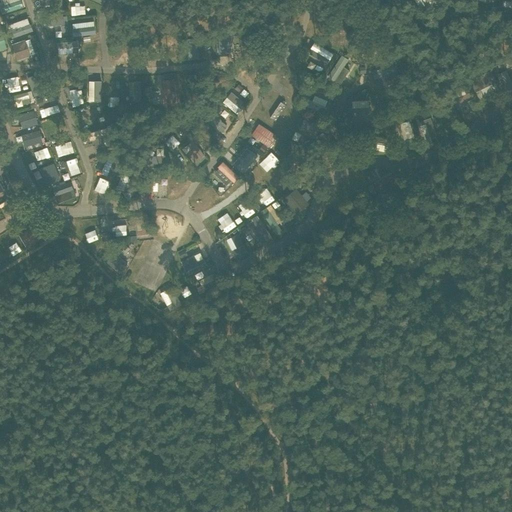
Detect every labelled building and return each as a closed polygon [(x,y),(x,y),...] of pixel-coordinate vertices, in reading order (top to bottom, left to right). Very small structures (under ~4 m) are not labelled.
[(22,0),(3,0),(7,11),(24,6),(22,0)] [(87,0),(74,0),(72,5),(84,10),(88,0),(87,0)] [(19,36),(34,30),(28,17),(13,23),(19,36)] [(66,18),(48,19),(48,26),(66,25),(66,18)] [(73,22),(74,36),(96,35),(96,21),(73,22)] [(0,50),(9,48),(4,35),(0,36),(0,50)] [(233,53),(233,37),(218,37),(219,53),(233,53)] [(18,60),(36,54),(31,38),(13,43),(18,60)] [(79,53),(79,40),(67,41),(68,53),(79,53)] [(325,66),(333,53),(315,41),(306,55),(325,66)] [(342,83),(353,60),(340,54),(329,77),(342,83)] [(373,70),(379,84),(398,76),(391,62),(373,70)] [(40,72),(28,76),(32,91),(19,94),(20,99),(35,95),(38,104),(56,99),(54,92),(46,94),(40,72)] [(14,89),(25,89),(24,75),(13,76),(14,89)] [(162,103),(180,103),(179,78),(161,79),(162,103)] [(88,80),(88,101),(102,101),(102,80),(88,80)] [(142,97),(141,80),(129,81),(129,98),(142,97)] [(481,93),(493,94),(494,81),(481,80),(481,93)] [(109,93),(109,104),(120,104),(120,93),(109,93)] [(242,110),(238,105),(243,101),(235,93),(225,102),(237,115),(242,110)] [(280,101),(271,118),(277,121),(286,104),(280,101)] [(40,108),(41,116),(60,113),(59,105),(40,108)] [(213,110),(206,117),(220,132),(227,125),(213,110)] [(34,111),(19,115),(23,128),(38,123),(34,111)] [(88,119),(98,119),(98,111),(88,111),(88,119)] [(302,125),(317,132),(320,125),(305,118),(302,125)] [(430,118),(418,120),(421,137),(434,134),(430,118)] [(411,121),(399,123),(401,138),(413,136),(411,121)] [(261,123),(252,135),(269,147),(277,135),(261,123)] [(93,130),(96,146),(102,145),(101,137),(112,135),(110,127),(93,130)] [(42,142),(40,132),(25,136),(27,146),(42,142)] [(56,143),(59,154),(75,149),(72,139),(56,143)] [(193,140),(184,148),(196,161),(205,153),(193,140)] [(50,149),(36,153),(39,161),(52,157),(50,149)] [(277,174),(285,165),(271,151),(263,159),(277,174)] [(114,178),(122,159),(104,152),(97,171),(114,178)] [(232,163),(237,167),(240,163),(235,159),(232,163)] [(234,183),(240,177),(224,162),(215,172),(224,181),(228,177),(234,183)] [(56,163),(40,167),(46,187),(61,183),(56,163)] [(258,166),(259,174),(269,172),(268,164),(258,166)] [(119,184),(133,186),(135,171),(122,169),(119,184)] [(376,182),(382,192),(399,182),(392,171),(376,182)] [(108,191),(110,185),(101,181),(99,188),(108,191)] [(62,194),(73,190),(70,182),(53,188),(58,202),(65,200),(62,194)] [(308,209),(310,191),(287,187),(284,206),(308,209)] [(245,199),(236,205),(245,218),(254,212),(245,199)] [(271,204),(260,210),(276,235),(283,231),(278,223),(282,221),(271,204)] [(228,212),(217,219),(225,233),(236,226),(228,212)] [(260,244),(272,238),(259,215),(247,221),(260,244)] [(135,221),(139,235),(152,232),(148,218),(135,221)] [(16,227),(19,232),(24,230),(21,224),(16,227)] [(20,233),(26,245),(42,237),(36,225),(20,233)] [(11,250),(6,252),(7,253),(21,247),(15,232),(5,237),(11,250)] [(227,239),(236,258),(249,252),(239,232),(227,239)] [(130,249),(124,244),(121,247),(127,253),(130,249)] [(180,259),(186,274),(208,266),(203,251),(180,259)] [(120,273),(129,263),(116,252),(108,261),(120,273)] [(170,311),(183,304),(173,285),(160,292),(170,311)] [(192,285),(180,289),(183,298),(195,293),(192,285)]
